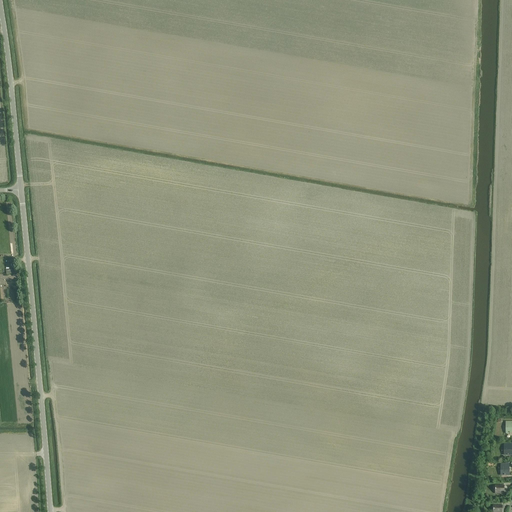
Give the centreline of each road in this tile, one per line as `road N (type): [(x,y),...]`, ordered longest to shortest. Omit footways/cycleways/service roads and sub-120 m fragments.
road 1 (tertiary): [(50,511),(20,191)]
road 2 (tertiary): [(20,191),(0,9)]
